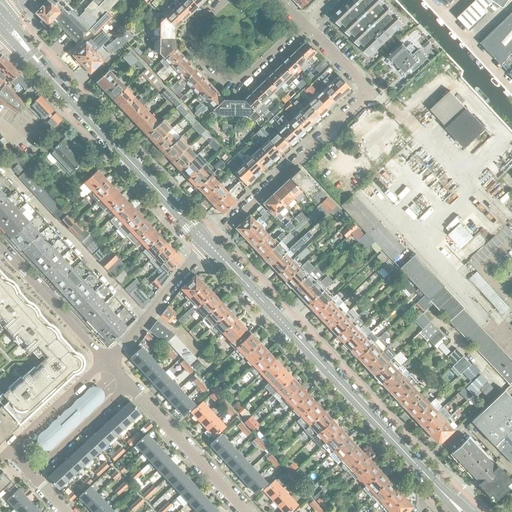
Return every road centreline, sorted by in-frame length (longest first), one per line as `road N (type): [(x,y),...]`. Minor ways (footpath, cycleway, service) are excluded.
road 1 (residential): [(206,241),(371,88),(302,20)]
road 2 (secondary): [(422,471),(206,241)]
road 3 (residential): [(0,161),(145,316)]
road 4 (residential): [(223,0),(192,30),(191,43),(224,78),(251,72),(302,20)]
road 5 (secondary): [(206,241),(74,101)]
road 6 (residential): [(245,511),(129,382)]
road 7 (residential): [(105,356),(0,246)]
road 8 (residential): [(105,356),(10,448)]
road 9 (residential): [(33,472),(129,382)]
